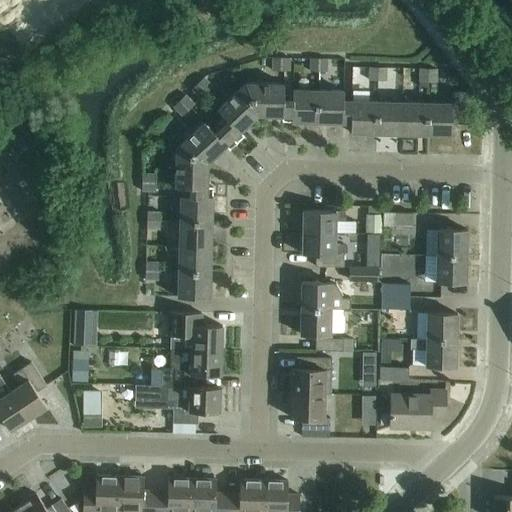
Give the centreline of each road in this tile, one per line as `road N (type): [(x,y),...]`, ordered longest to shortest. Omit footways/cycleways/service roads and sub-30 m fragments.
road 1 (residential): [(261,444),(270,185),(300,166),(503,170)]
road 2 (residential): [(261,444),(48,442),(0,468)]
road 3 (residential): [(495,392),(503,170)]
road 4 (residential): [(503,170),(498,90),(430,0)]
road 5 (residential): [(438,466),(404,449),(261,444)]
